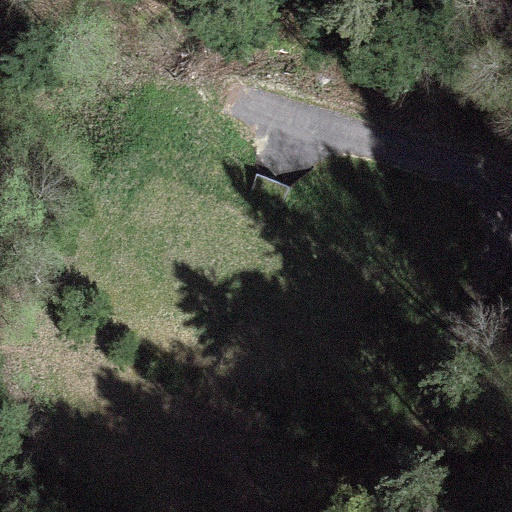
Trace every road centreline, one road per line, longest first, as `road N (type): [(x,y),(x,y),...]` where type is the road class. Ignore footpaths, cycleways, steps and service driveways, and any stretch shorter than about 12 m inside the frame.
road 1 (track): [(509,203),(448,386),(379,493),(331,511)]
road 2 (track): [(511,203),(280,120)]
road 3 (track): [(196,511),(87,474),(57,431)]
